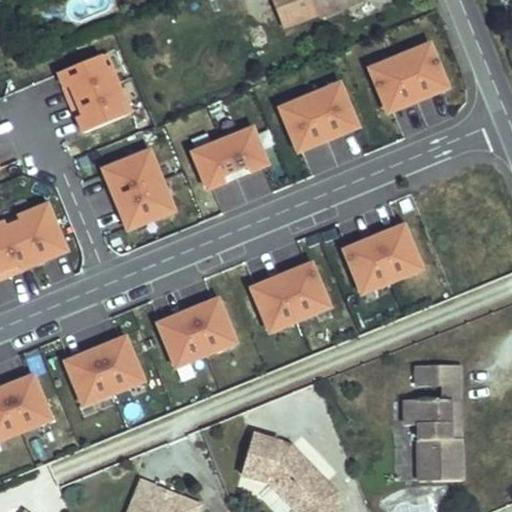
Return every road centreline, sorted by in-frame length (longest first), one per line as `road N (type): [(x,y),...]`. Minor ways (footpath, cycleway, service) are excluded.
road 1 (residential): [(0,327),(509,118)]
road 2 (unknown): [(511,279),(0,477)]
road 3 (unknown): [(28,77),(117,279)]
road 4 (residential): [(509,118),(463,0)]
